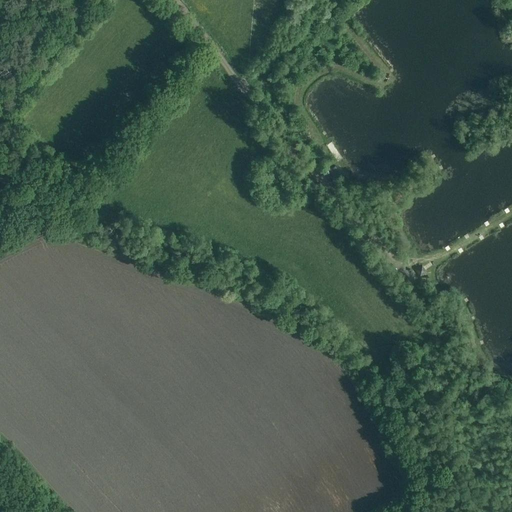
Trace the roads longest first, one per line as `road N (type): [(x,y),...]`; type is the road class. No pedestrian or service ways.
road 1 (track): [(395,272),(170,0)]
road 2 (unclassified): [(0,109),(94,0)]
